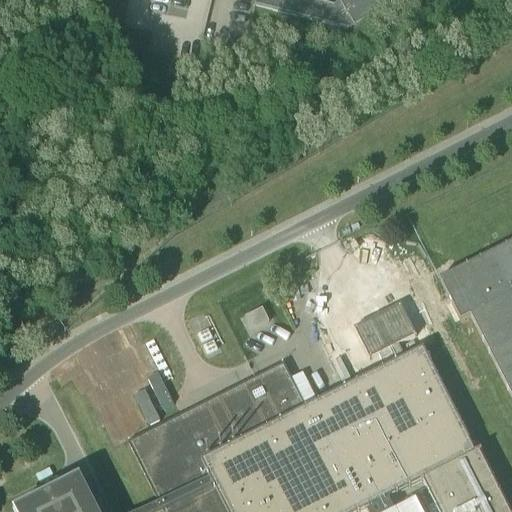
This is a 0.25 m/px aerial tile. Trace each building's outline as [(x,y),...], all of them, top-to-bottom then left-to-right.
[(255,0),(254,9),(300,18),(303,0),(255,0)] [(395,1),(395,0),(338,0),(332,4),(315,0),(303,0),(300,18),(349,29),(395,1)] [(511,244),(440,282),(448,298),(454,311),(461,323),(471,318),(511,398),(511,244)] [(262,310),(245,319),(251,332),(269,324),(262,310)] [(508,511),(480,455),(481,454),(480,452),(475,455),(423,351),(306,410),(283,365),(254,380),(165,425),(128,444),(156,501),(160,509),(161,511),(508,511)] [(94,511),(80,483),(22,511),(94,511)] [(156,501),(132,511),(154,511),(160,509),(156,501)]
